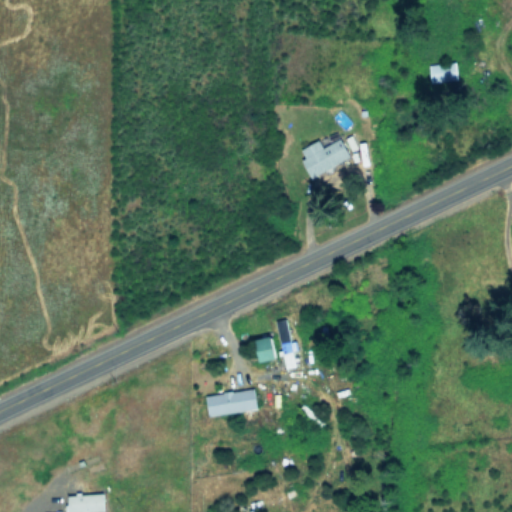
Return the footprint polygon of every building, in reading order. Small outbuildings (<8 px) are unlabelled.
[(432,82),(459,78),(456,60),(429,64),(432,82)] [(351,157),(342,137),(322,146),(319,139),(298,148),(311,176),(351,157)] [(284,367),(297,366),(294,340),(289,341),(287,319),(279,319),(284,367)] [(276,358),(274,335),(259,337),(261,360),(276,358)] [(257,409),(255,388),(207,393),(209,414),(257,409)] [(104,492),(68,494),(68,511),(88,511),(105,511),(104,492)]
